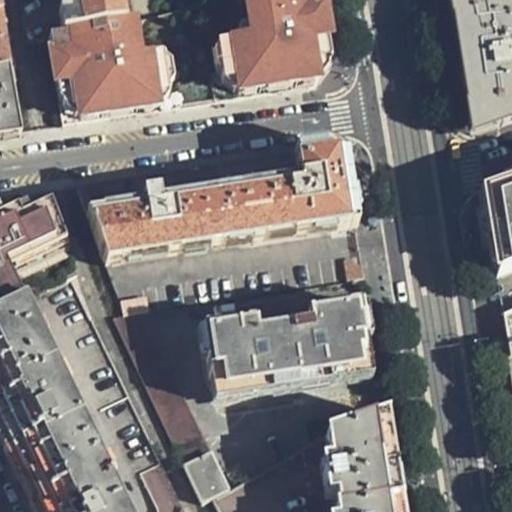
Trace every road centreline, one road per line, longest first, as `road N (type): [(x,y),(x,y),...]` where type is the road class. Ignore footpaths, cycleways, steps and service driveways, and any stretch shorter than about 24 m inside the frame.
road 1 (primary): [(372,111),(435,511)]
road 2 (residential): [(0,168),(372,111)]
road 3 (primary): [(497,511),(447,181)]
road 4 (primary): [(447,181),(418,0)]
